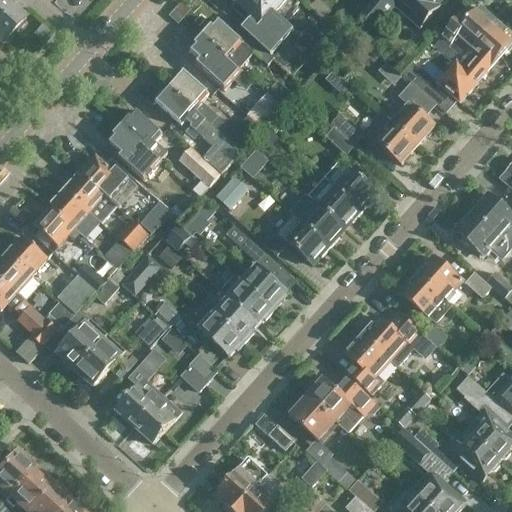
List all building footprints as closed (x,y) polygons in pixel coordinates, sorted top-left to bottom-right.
[(10,0),(0,0),(0,21),(13,33),(25,20),(17,13),(20,9),(10,0)] [(290,32),(253,0),(243,0),(234,10),(262,35),(262,34),(270,41),(262,50),(268,56),(297,83),(306,74),(300,68),(276,47),(290,32)] [(284,0),(253,0),(290,32),(287,29),(288,28),(277,18),(289,4),(284,0)] [(436,10),(444,0),(379,0),(360,22),(373,34),(398,5),(424,28),(439,12),(436,10)] [(323,23),(332,14),(318,1),(309,10),(323,23)] [(438,42),(461,63),(464,66),(499,27),(480,11),(463,30),(455,23),(438,42)] [(13,33),(0,21),(0,45),(1,47),(13,33)] [(219,23),(205,39),(242,72),(254,58),(243,49),(245,47),(219,23)] [(511,47),(511,38),(499,27),(464,66),(461,63),(439,88),(413,65),(402,77),(413,86),(412,87),(435,108),(436,107),(447,116),(457,104),(460,107),(511,47)] [(334,45),(340,38),(331,30),(325,37),(334,45)] [(242,72),(205,39),(191,54),(218,77),(225,69),(235,77),(239,72),(240,73),(242,72)] [(297,83),(268,56),(256,69),(280,91),(272,100),(281,108),(301,87),(297,83)] [(393,89),(402,80),(386,66),(378,75),(393,89)] [(183,74),(170,90),(221,135),(228,127),(203,105),(210,98),(183,74)] [(401,100),(410,109),(399,120),(395,117),(389,123),(419,150),(435,132),(423,121),(435,108),(412,87),(401,100)] [(221,135),(170,90),(156,105),(183,128),(198,142),(191,149),(222,177),(241,155),(220,136),(221,135)] [(263,130),(279,113),(261,96),(245,114),(263,130)] [(137,115),(123,130),(161,164),(169,157),(157,146),(163,138),(137,115)] [(347,141),(355,132),(339,118),(331,127),(347,141)] [(255,139),(262,131),(248,119),(241,127),(255,139)] [(419,150),(389,123),(383,130),(387,134),(377,146),(402,169),(419,150)] [(266,129),(256,140),(268,151),(278,140),(266,129)] [(161,164),(123,130),(109,145),(136,169),(144,160),(146,162),(151,167),(150,168),(159,176),(166,169),(161,164)] [(346,159),(355,150),(333,131),(326,140),(346,159)] [(222,177),(191,149),(191,150),(192,151),(181,164),(209,191),(222,177)] [(96,160),(81,177),(105,199),(121,182),(96,160)] [(376,196),(351,173),(341,164),(325,183),(361,216),(371,205),(369,204),(376,196)] [(511,168),(500,181),(511,192),(511,168)] [(105,199),(81,177),(65,194),(103,228),(117,212),(105,199)] [(238,208),(248,197),(233,183),(223,193),(238,208)] [(299,203),(305,196),(289,183),(284,189),(291,195),(291,196),(299,203)] [(361,216),(325,183),(309,200),(345,232),(352,224),(353,225),(361,216)] [(103,228),(65,194),(50,211),(80,238),(81,238),(86,243),(101,227),(103,228)] [(511,218),(488,198),(472,216),(504,245),(511,236),(511,231),(510,229),(511,226),(511,218)] [(345,232),(309,200),(309,201),(318,209),(303,226),(330,250),(339,241),(338,239),(345,232)] [(80,238),(50,211),(34,228),(59,250),(68,240),(74,245),(80,238)] [(504,245),(472,216),(455,235),(488,264),(495,256),(500,261),(509,249),(504,245)] [(330,250),(303,226),(294,218),(277,236),(274,233),(263,246),(277,259),(289,246),(313,268),(320,259),(321,260),(330,250)] [(106,231),(120,243),(105,260),(100,254),(78,278),(79,279),(58,302),(61,305),(48,318),(64,331),(76,318),(94,298),(104,308),(120,291),(118,290),(131,276),(122,268),(142,247),(143,248),(150,241),(158,232),(144,219),(136,227),(136,228),(130,235),(128,234),(127,235),(113,223),(106,231)] [(177,252),(189,239),(176,228),(165,241),(177,252)] [(287,298),(280,292),(283,288),(273,278),(280,270),(235,229),(226,239),(255,266),(246,276),(250,279),(243,287),(272,313),(287,298)] [(24,240),(8,258),(32,280),(48,262),(24,240)] [(168,250),(159,260),(171,272),(181,261),(168,250)] [(32,280),(8,258),(0,266),(0,281),(25,304),(40,288),(32,280)] [(434,261),(418,279),(445,303),(462,285),(434,261)] [(486,286),(492,291),(505,302),(511,308),(511,289),(496,275),(486,286)] [(482,303),(492,291),(486,286),(474,276),(465,287),(482,303)] [(445,303),(418,279),(402,298),(429,322),(445,303)] [(25,304),(0,281),(0,313),(2,314),(7,308),(22,321),(32,310),(25,304)] [(272,313),(243,287),(237,294),(233,291),(226,299),(259,328),(272,313)] [(259,328),(226,299),(218,307),(222,310),(216,318),(245,344),(259,328)] [(177,331),(184,323),(181,320),(182,319),(166,305),(155,317),(170,331),(172,329),(173,329),(174,328),(177,331)] [(45,322),(32,310),(22,321),(18,325),(33,338),(31,339),(43,350),(59,333),(46,321),(45,322)] [(231,359),(245,344),(216,318),(209,325),(206,321),(198,330),(231,359)] [(391,332),(379,321),(362,340),(390,364),(404,348),(406,351),(417,338),(399,322),(391,332)] [(60,358),(78,374),(104,345),(95,337),(100,332),(92,323),(60,358)] [(149,349),(164,333),(154,324),(139,340),(149,349)] [(430,326),(420,336),(436,351),(437,352),(447,341),(430,326)] [(117,414),(136,431),(164,400),(145,382),(155,371),(152,368),(177,341),(166,332),(140,362),(126,377),(140,389),(117,414)] [(390,364),(362,340),(346,358),(382,390),(389,382),(381,374),(390,364)] [(104,345),(78,374),(95,390),(127,356),(119,348),(113,354),(104,345)] [(214,373),(196,357),(187,366),(190,369),(186,374),(195,382),(200,377),(206,382),(214,373)] [(511,384),(503,377),(486,395),(511,419),(511,384)] [(475,405),(483,396),(467,381),(459,390),(475,405)] [(324,383),(307,401),(336,427),(352,408),(324,383)] [(391,445),(395,441),(406,451),(406,450),(421,464),(437,446),(421,433),(413,441),(403,432),(366,398),(354,412),(391,445)] [(164,400),(136,431),(154,448),(183,417),(164,400)] [(336,427),(307,401),(291,420),(319,446),(336,427)] [(483,429),(474,440),(501,465),(511,452),(511,441),(486,418),(479,426),(483,429)] [(285,455),(295,444),(277,429),(268,439),(285,455)] [(484,483),(501,465),(474,440),(463,452),(459,448),(453,455),(484,483)] [(325,456),(317,465),(327,474),(339,485),(349,494),(359,483),(359,482),(357,484),(348,476),(325,456)] [(0,509),(5,505),(35,473),(17,457),(0,474),(0,491),(3,494),(0,496),(0,509)] [(230,511),(238,511),(259,489),(267,480),(249,463),(216,500),(230,511)] [(312,491),(327,474),(317,465),(302,482),(312,491)] [(35,473),(5,505),(11,511),(16,506),(22,511),(31,511),(52,489),(35,473)] [(421,490),(414,497),(431,511),(458,511),(463,507),(435,482),(425,494),(421,490)] [(369,492),(359,483),(349,494),(356,500),(369,511),(378,511),(383,506),(369,493),(369,492)] [(52,489),(31,511),(63,511),(69,505),(52,489)] [(272,511),(278,505),(259,489),(238,511),(272,511)] [(431,511),(414,497),(410,502),(405,498),(393,511),(431,511)] [(369,511),(356,500),(345,511),(346,511),(369,511)]
